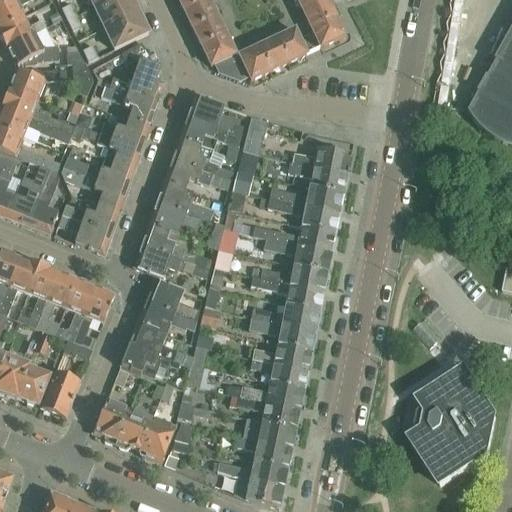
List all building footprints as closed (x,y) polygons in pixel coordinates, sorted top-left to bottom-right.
[(0,0),(0,9),(18,0),(0,0)] [(40,0),(18,0),(0,9),(0,32),(21,21),(17,12),(40,0)] [(114,0),(88,0),(93,10),(114,0)] [(137,15),(130,0),(114,0),(93,10),(103,31),(137,15)] [(208,3),(206,0),(176,0),(184,15),(208,3)] [(327,3),(325,0),(295,0),(302,14),(327,3)] [(217,21),(208,3),(184,15),(193,33),(217,21)] [(327,3),(302,14),(311,33),(335,21),(327,3)] [(66,23),(76,19),(71,7),(61,12),(66,23)] [(452,14),(451,32),(460,32),(461,14),(452,14)] [(148,37),(137,15),(103,31),(114,53),(148,37)] [(48,20),(52,27),(61,23),(57,16),(48,20)] [(82,30),(76,19),(66,23),(72,35),(82,30)] [(26,31),(21,21),(0,32),(0,41),(5,52),(30,39),(34,38),(46,32),(41,24),(26,31)] [(226,40),(217,21),(193,33),(201,51),(226,40)] [(344,39),(335,21),(311,33),(319,50),(320,51),(344,39)] [(511,30),(466,114),(474,125),(483,135),(495,143),(507,148),(511,149),(511,30)] [(294,33),(275,41),(287,66),(306,58),(294,33)] [(41,51),(34,38),(30,39),(5,52),(6,52),(15,70),(29,63),(31,69),(34,69),(41,66),(58,65),(57,50),(41,51)] [(226,40),(201,51),(210,70),(214,68),(218,76),(229,80),(236,60),(226,40)] [(275,41),(257,50),(269,75),(287,66),(275,41)] [(111,82),(108,93),(156,109),(164,88),(154,84),(159,72),(154,70),(141,46),(120,57),(126,68),(135,64),(139,65),(131,89),(111,82)] [(88,65),(97,61),(92,49),(82,54),(88,65)] [(257,50),(236,60),(229,80),(239,84),(248,79),(250,84),(269,75),(257,50)] [(71,69),(84,68),(78,56),(66,57),(67,69),(71,69)] [(93,84),(84,68),(71,69),(72,85),(79,98),(86,100),(93,84)] [(27,78),(16,73),(8,92),(8,93),(38,104),(45,85),(66,83),(65,73),(40,74),(35,73),(29,73),(27,78)] [(156,109),(108,93),(103,91),(99,102),(132,113),(129,124),(149,131),(156,109)] [(38,104),(8,93),(1,111),(71,138),(70,140),(79,143),(82,136),(89,139),(91,135),(75,129),(74,131),(34,115),(38,104)] [(194,100),(186,122),(229,138),(230,137),(240,141),(243,130),(219,122),(223,111),(194,100)] [(70,102),(67,118),(79,120),(82,105),(70,102)] [(71,138),(1,111),(0,112),(1,112),(0,113),(0,132),(22,141),(27,131),(68,147),(70,140),(71,138)] [(250,121),(241,154),(258,159),(267,126),(250,121)] [(229,138),(186,122),(178,143),(212,155),(216,144),(237,152),(240,141),(230,137),(229,138)] [(149,131),(129,124),(125,135),(103,127),(100,137),(141,152),(149,131)] [(0,154),(39,170),(50,174),(56,177),(60,168),(18,152),(22,141),(0,132),(0,154)] [(100,137),(99,138),(96,149),(107,153),(104,162),(134,173),(141,152),(100,137)] [(212,155),(178,143),(171,165),(203,177),(204,177),(213,180),(217,169),(208,166),(212,155)] [(294,158),(293,168),(347,178),(351,158),(316,151),(315,156),(317,157),(316,162),(294,158)] [(241,154),(236,174),(253,178),(254,178),(258,159),(241,154)] [(66,162),(62,172),(126,194),(134,173),(104,162),(100,174),(66,162)] [(2,173),(0,178),(0,219),(6,222),(14,202),(4,198),(16,167),(6,163),(2,173)] [(171,165),(163,186),(183,193),(187,182),(209,190),(213,180),(204,177),(203,177),(171,165)] [(347,178),(293,168),(290,167),(288,177),(312,182),(310,191),(343,198),(347,178)] [(14,202),(6,222),(27,230),(50,174),(39,170),(25,206),(14,202)] [(217,170),(213,180),(229,185),(232,176),(217,170)] [(126,194),(62,172),(60,178),(64,186),(92,196),(89,206),(93,207),(99,209),(118,216),(126,194)] [(56,177),(50,174),(27,230),(49,239),(57,219),(46,215),(59,183),(56,178),(56,177)] [(253,178),(236,174),(230,195),(248,199),(253,178)] [(229,185),(213,180),(210,188),(226,194),(229,185)] [(183,193),(163,186),(156,207),(188,219),(196,222),(200,223),(209,225),(212,215),(189,207),(193,196),(183,193)] [(343,198),(310,191),(308,201),(271,194),(269,203),(293,209),(339,217),(343,198)] [(293,209),(269,203),(268,213),(304,221),(302,231),(335,237),(339,217),(293,209)] [(99,209),(93,207),(89,218),(64,209),(60,219),(111,237),(118,216),(99,209)] [(188,219),(156,207),(148,228),(169,235),(177,238),(180,228),(196,234),(200,223),(196,222),(188,219)] [(227,214),(223,229),(224,230),(223,233),(231,234),(235,216),(227,214)] [(111,237),(60,219),(56,228),(67,232),(68,228),(76,231),(74,237),(78,238),(74,248),(103,260),(111,237)] [(224,230),(223,229),(215,227),(206,250),(218,254),(223,233),(224,230)] [(148,228),(140,250),(178,264),(178,263),(184,265),(208,273),(210,265),(181,255),(182,253),(165,247),(169,235),(148,228)] [(300,241),(276,236),(253,231),(252,240),(264,243),(270,244),(331,257),(335,237),(302,231),(300,241)] [(223,233),(218,254),(227,256),(230,244),(235,245),(237,237),(230,235),(231,234),(223,233)] [(270,244),(264,243),(262,253),(294,260),(293,269),(327,277),(331,257),(270,244)] [(178,264),(140,250),(133,271),(155,280),(155,281),(156,281),(156,280),(162,282),(166,271),(181,276),(181,275),(206,283),(208,273),(184,265),(178,263),(178,264)] [(0,312),(20,261),(1,254),(0,255),(0,287),(0,288),(0,312)] [(20,261),(0,312),(0,318),(6,321),(16,294),(27,298),(39,268),(27,264),(20,261)] [(29,322),(19,318),(16,325),(35,332),(57,276),(50,273),(39,268),(27,298),(37,303),(29,322)] [(327,277),(293,269),(291,279),(262,273),(260,283),(277,287),(323,296),(327,277)] [(208,291),(219,294),(223,274),(213,272),(208,291)] [(511,296),(511,273),(507,272),(502,295),(511,296)] [(76,283),(57,276),(35,332),(54,340),(58,329),(47,324),(53,309),(64,313),(76,283)] [(260,283),(247,281),(245,289),(287,299),(285,309),(319,316),(323,296),(277,287),(260,283)] [(94,291),(76,283),(64,313),(75,317),(64,344),(67,345),(72,347),(94,291)] [(155,285),(154,284),(145,306),(177,319),(196,326),(199,313),(179,306),(182,297),(154,285),(155,285)] [(114,298),(94,291),(72,347),(91,355),(95,344),(84,339),(90,322),(102,327),(114,298)] [(208,291),(204,311),(214,313),(219,294),(208,291)] [(177,319),(145,306),(136,328),(166,338),(170,328),(179,331),(181,326),(195,332),(196,326),(177,319)] [(319,316),(285,309),(283,318),(254,312),(252,322),(270,326),(315,335),(319,316)] [(214,313),(204,311),(199,330),(215,333),(219,314),(214,313)] [(16,325),(19,318),(19,317),(13,315),(10,322),(16,325)] [(270,326),(252,322),(249,334),(279,340),(277,348),(311,355),(315,335),(270,326)] [(136,328),(128,348),(161,361),(170,364),(179,368),(189,371),(192,361),(162,349),(166,338),(136,328)] [(40,338),(36,348),(33,355),(42,359),(49,342),(40,338)] [(195,349),(206,351),(210,353),(213,341),(198,338),(195,349)] [(33,355),(36,348),(30,345),(25,357),(31,359),(33,355)] [(67,345),(40,413),(64,423),(79,386),(62,380),(71,359),(87,365),(91,355),(72,347),(67,345)] [(128,348),(120,370),(140,378),(141,377),(153,382),(157,372),(157,370),(166,373),(167,370),(176,373),(179,368),(170,364),(161,361),(128,348)] [(254,353),(252,362),(307,374),(311,355),(277,348),(275,358),(254,353)] [(206,351),(195,349),(191,368),(201,371),(206,351)] [(6,359),(0,374),(0,398),(2,399),(4,398),(15,402),(27,371),(28,368),(6,359)] [(307,374),(252,362),(250,372),(271,377),(269,387),(303,394),(307,374)] [(201,371),(191,368),(186,389),(198,391),(200,382),(208,384),(211,373),(201,371)] [(27,371),(15,402),(16,402),(16,401),(25,405),(26,408),(31,410),(34,408),(37,410),(50,379),(27,371)] [(118,373),(113,387),(122,391),(127,377),(118,373)] [(464,373),(417,403),(424,413),(418,417),(415,430),(419,436),(410,442),(440,489),(487,458),(495,420),(464,373)] [(165,387),(164,391),(159,403),(167,406),(173,390),(165,387)] [(241,390),(239,401),(299,413),(303,394),(269,387),(267,396),(241,390)] [(159,403),(164,391),(156,388),(151,400),(159,403)] [(299,413),(239,401),(236,410),(263,416),(261,426),(295,433),(299,413)] [(129,413),(106,404),(93,437),(104,441),(103,442),(104,446),(110,448),(114,446),(115,447),(129,413)] [(194,411),(180,408),(177,421),(190,425),(194,411)] [(129,413),(115,447),(118,448),(119,452),(125,454),(129,451),(138,455),(138,456),(151,422),(129,413)] [(151,422),(138,456),(139,460),(144,462),(146,461),(160,467),(175,431),(151,422)] [(246,423),(242,442),(291,452),(295,433),(261,426),(246,423)] [(242,442),(218,437),(216,447),(255,455),(253,464),(287,472),(291,452),(242,442)] [(178,462),(168,458),(164,469),(173,473),(178,462)] [(287,472),(253,464),(251,474),(217,467),(216,475),(231,480),(237,482),(283,491),(287,472)] [(0,511),(1,511),(7,498),(6,497),(11,482),(9,482),(10,481),(0,477),(0,511)] [(235,491),(233,499),(245,505),(277,511),(278,511),(283,491),(237,482),(235,491)] [(44,511),(72,511),(74,507),(50,498),(44,511)]
